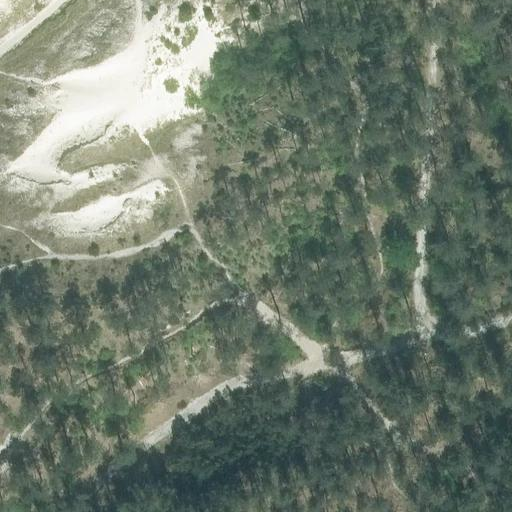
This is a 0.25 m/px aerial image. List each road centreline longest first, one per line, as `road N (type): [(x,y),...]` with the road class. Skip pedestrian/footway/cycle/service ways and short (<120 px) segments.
road 1 (unknown): [(492,511),(479,475),(396,446),(333,362),(249,301)]
road 2 (unknown): [(0,476),(38,404),(140,361),(185,316),(229,297),(249,301)]
